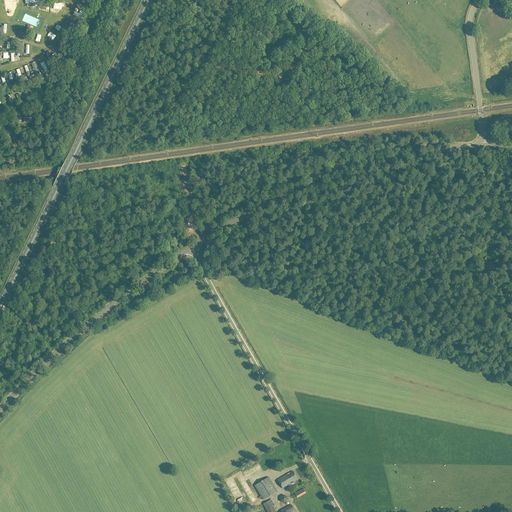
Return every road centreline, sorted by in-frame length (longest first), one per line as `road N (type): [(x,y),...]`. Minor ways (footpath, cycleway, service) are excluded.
road 1 (primary): [(0,308),(148,0)]
road 2 (unclassified): [(189,248),(348,164),(396,148),(480,140)]
road 3 (unclassified): [(340,511),(189,248)]
road 4 (unclassified): [(0,409),(110,305),(189,248)]
road 5 (unclassified): [(480,140),(470,25),(478,0)]
